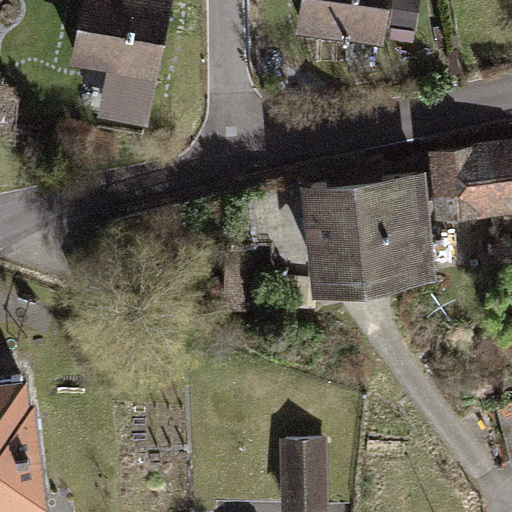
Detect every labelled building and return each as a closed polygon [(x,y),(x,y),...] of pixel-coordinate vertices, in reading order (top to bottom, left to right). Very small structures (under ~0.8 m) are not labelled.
[(81,0),(69,62),(107,69),(98,114),(147,124),(171,0),(81,0)] [(301,0),(297,29),(382,43),(389,0),(301,0)] [(420,0),(393,0),(391,25),(416,29),(420,0)] [(511,138),(427,147),(435,219),(511,210),(511,138)] [(421,170),(300,182),(312,291),(432,278),(421,170)] [(511,241),(488,243),(489,263),(511,260),(511,241)] [(257,253),(226,252),(224,310),(255,311),(257,253)] [(85,254),(77,284),(128,298),(137,268),(85,254)] [(511,260),(489,263),(492,314),(511,312),(511,260)] [(0,505),(46,500),(29,373),(0,376),(0,505)] [(511,403),(499,407),(511,461),(511,403)] [(328,434),(281,439),(288,507),(334,503),(328,434)]
